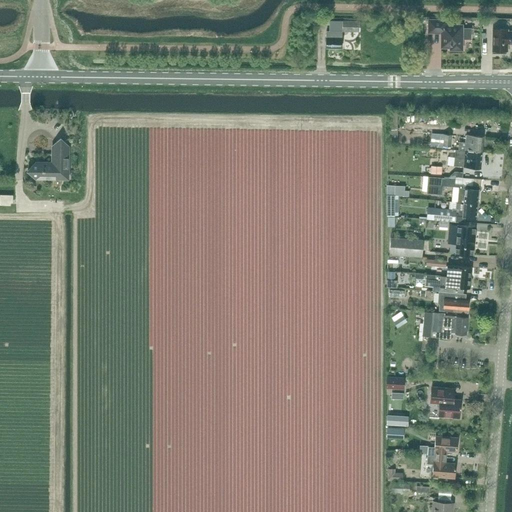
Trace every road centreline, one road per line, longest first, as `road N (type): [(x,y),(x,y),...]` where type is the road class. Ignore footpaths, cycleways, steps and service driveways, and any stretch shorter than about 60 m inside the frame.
road 1 (tertiary): [(42,77),(436,82)]
road 2 (unclassified): [(489,511),(511,238)]
